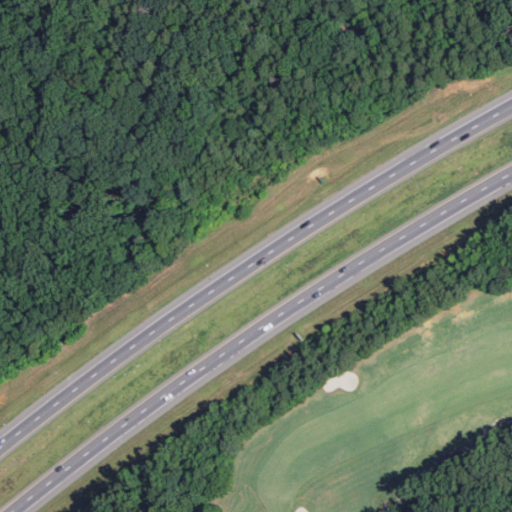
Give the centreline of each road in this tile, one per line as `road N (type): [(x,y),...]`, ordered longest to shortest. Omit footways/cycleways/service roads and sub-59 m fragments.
road 1 (motorway): [(511,103),(190,303),(0,445)]
road 2 (motorway): [(9,511),(198,369),(511,170)]
